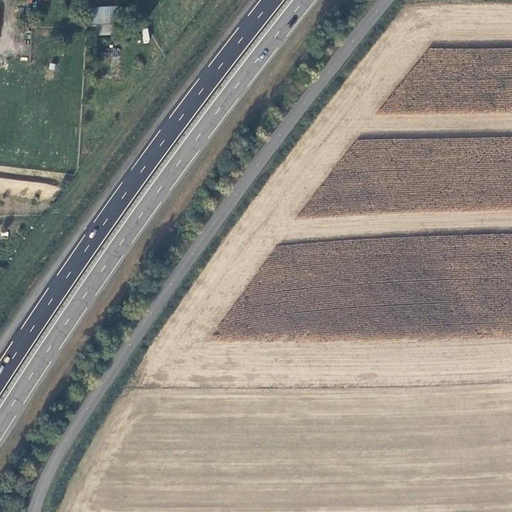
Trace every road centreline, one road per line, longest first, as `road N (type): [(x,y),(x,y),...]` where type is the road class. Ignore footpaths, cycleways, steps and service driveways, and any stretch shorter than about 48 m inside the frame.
road 1 (unclassified): [(389,0),(86,409),(34,511)]
road 2 (trunk): [(0,426),(147,207),(308,0)]
road 3 (trunk): [(274,0),(0,379)]
road 4 (track): [(122,396),(61,511)]
